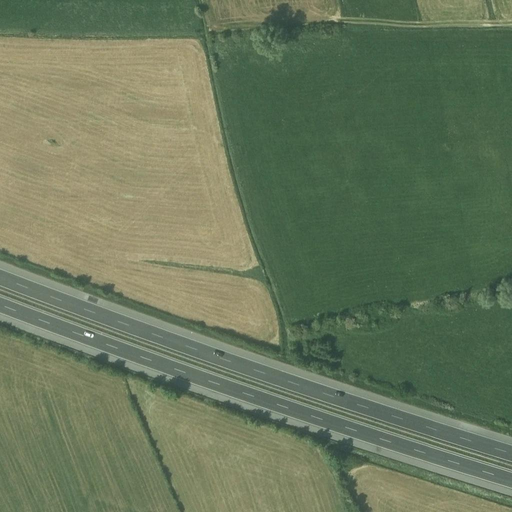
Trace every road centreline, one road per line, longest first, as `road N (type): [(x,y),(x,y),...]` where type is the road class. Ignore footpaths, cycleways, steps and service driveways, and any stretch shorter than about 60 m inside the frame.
road 1 (motorway): [(511,449),(0,269)]
road 2 (motorway): [(0,302),(511,479)]
